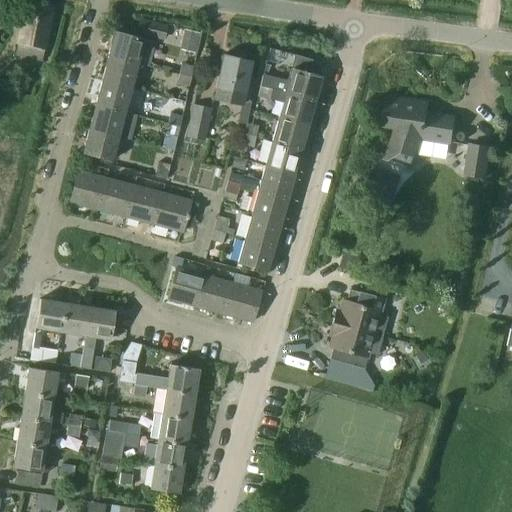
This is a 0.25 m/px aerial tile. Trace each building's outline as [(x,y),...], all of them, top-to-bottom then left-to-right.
[(18,44),(15,57),(42,62),(44,49),(54,3),(40,0),(25,0),(17,43),(17,44),(18,44)] [(140,18),(136,34),(163,41),(166,25),(140,18)] [(184,30),(180,50),(195,54),(200,34),(184,30)] [(115,31),(108,55),(137,64),(149,68),(156,42),(144,38),(115,31)] [(131,87),(137,64),(108,55),(102,80),(131,87)] [(241,105),(242,104),(251,61),(224,55),(214,99),(241,105)] [(292,68),(289,81),(288,82),(263,75),(260,86),(272,89),(285,92),(315,101),(322,76),(308,72),(313,60),(295,55),(291,67),(292,68)] [(179,75),(191,77),(193,66),(181,64),(179,75)] [(188,87),(191,77),(179,75),(177,85),(188,87)] [(124,112),(131,87),(102,80),(95,104),(124,112)] [(260,86),(257,97),(269,100),(272,89),(260,86)] [(272,89),(269,100),(282,103),(278,118),(308,126),(315,101),(285,92),(272,89)] [(389,161),(404,166),(407,153),(415,156),(421,138),(451,143),(455,117),(426,113),(428,103),(388,96),(384,120),(398,122),(385,159),(389,161)] [(95,104),(89,128),(118,136),(118,137),(131,141),(137,116),(124,112),(95,104)] [(192,104),(186,136),(204,141),(212,108),(192,104)] [(167,124),(179,127),(182,116),(170,113),(167,124)] [(308,126),(278,118),(271,142),(301,150),(308,126)] [(177,137),(179,127),(167,124),(165,134),(177,137)] [(244,124),(242,135),(256,138),(258,128),(244,124)] [(118,136),(89,128),(82,153),(111,161),(118,137),(118,136)] [(256,138),(242,135),(239,145),(253,149),(256,138)] [(301,150),(271,142),(265,166),(294,175),(301,150)] [(468,144),(464,176),(487,180),(492,148),(468,144)] [(235,156),(231,167),(243,170),(246,160),(235,156)] [(155,173),(167,176),(170,165),(158,161),(155,173)] [(294,175),(265,166),(261,180),(242,175),(239,185),(258,190),(288,198),(294,175)] [(396,191),(401,177),(375,168),(370,183),(378,185),(396,191)] [(69,202),(98,210),(106,178),(78,171),(69,202)] [(242,175),(230,171),(227,181),(239,185),(242,175)] [(134,185),(106,178),(98,210),(126,217),(134,185)] [(236,195),(239,185),(227,181),(224,191),(236,195)] [(162,193),(134,185),(126,217),(154,224),(162,193)] [(288,198),(258,190),(251,215),(280,223),(288,198)] [(162,193),(154,224),(182,232),(186,218),(193,221),(197,204),(190,202),(190,200),(162,193)] [(280,223),(251,215),(244,238),(274,247),(280,223)] [(213,229),(225,233),(228,223),(216,219),(213,229)] [(222,244),(225,233),(213,229),(210,240),(222,244)] [(267,272),(274,247),(244,238),(237,264),(267,272)] [(343,252),(338,268),(354,273),(359,256),(343,252)] [(195,307),(204,275),(176,267),(167,299),(195,307)] [(223,314),(232,283),(204,275),(195,307),(223,314)] [(257,279),(255,288),(259,289),(263,290),(265,281),(262,281),(257,279)] [(260,291),(232,283),(223,314),(252,322),(260,291)] [(381,311),(384,300),(349,290),(346,301),(343,300),(340,310),(336,309),(333,322),(382,337),(388,317),(380,315),(381,311)] [(35,328),(60,332),(65,303),(40,299),(35,328)] [(85,336),(89,307),(65,303),(60,332),(85,336)] [(110,340),(113,324),(115,311),(89,307),(85,336),(81,355),(79,368),(90,370),(95,338),(110,340)] [(377,356),(382,337),(333,322),(329,336),(332,337),(329,347),(333,348),(330,359),(364,369),(367,358),(369,354),(377,356)] [(32,347),(30,359),(51,363),(53,350),(32,347)] [(79,368),(81,355),(71,353),(69,366),(79,368)] [(121,361),(118,382),(132,384),(136,363),(121,361)] [(166,390),(195,394),(199,369),(170,364),(166,390)] [(24,393),(53,398),(57,372),(28,367),(24,393)] [(136,374),(134,385),(147,387),(148,376),(136,374)] [(89,377),(75,375),(74,386),(87,388),(89,377)] [(134,385),(132,396),(145,398),(147,387),(134,385)] [(195,394),(166,390),(162,415),(191,419),(195,394)] [(24,393),(20,418),(50,423),(49,424),(61,425),(63,414),(51,413),(53,398),(24,393)] [(150,439),(157,440),(158,440),(187,444),(191,419),(162,415),(153,414),(150,439)] [(69,415),(67,426),(80,428),(82,417),(69,415)] [(20,418),(17,443),(46,447),(49,424),(50,423),(20,418)] [(83,418),(82,427),(96,429),(97,420),(83,418)] [(126,434),(126,435),(139,437),(141,425),(109,420),(108,431),(126,434)] [(79,438),(80,428),(67,426),(65,436),(79,438)] [(104,443),(101,456),(116,459),(118,459),(122,460),(124,446),(124,445),(126,435),(126,434),(108,431),(105,431),(104,443)] [(187,444),(158,440),(157,440),(154,465),(183,469),(187,444)] [(17,443),(13,468),(48,473),(50,461),(44,460),(46,447),(17,443)] [(99,470),(113,473),(113,472),(116,473),(118,459),(116,459),(101,456),(99,470)] [(61,464),(59,476),(72,478),(74,466),(61,464)] [(179,494),(183,469),(154,465),(150,489),(179,494)] [(18,471),(16,484),(40,488),(42,474),(18,471)] [(113,472),(113,473),(112,484),(131,486),(133,475),(116,473),(113,472)] [(35,509),(45,511),(47,495),(38,493),(35,509)] [(47,495),(45,511),(55,511),(58,497),(47,495)] [(94,511),(96,503),(85,501),(83,511),(94,511)] [(104,511),(105,504),(96,503),(94,511),(104,511)]
